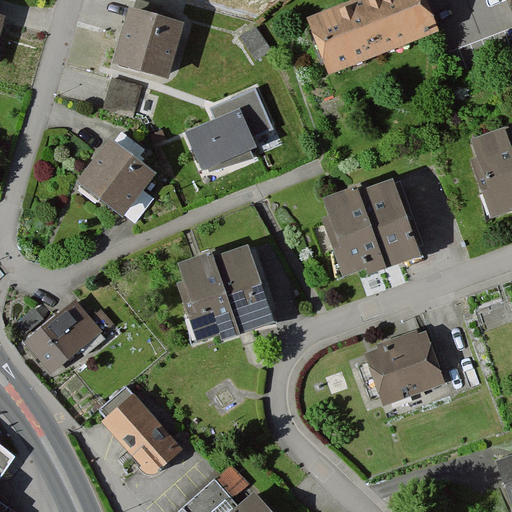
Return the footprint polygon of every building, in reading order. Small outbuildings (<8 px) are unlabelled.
[(327,85),(434,37),(416,0),(365,0),(301,29),(327,85)] [(511,0),(494,0),(510,34),(511,32),(511,0)] [(178,33),(120,17),(105,73),(162,89),(178,33)] [(211,128),(182,141),(198,177),(249,154),(247,148),(272,137),(253,95),(206,116),(211,128)] [(498,133),(457,149),(487,224),(511,214),(511,217),(511,138),(502,142),(498,133)] [(147,178),(102,147),(70,193),(115,224),(147,178)] [(349,191),(308,207),(337,282),(361,272),(365,282),(415,263),(385,187),(352,200),(349,191)] [(202,258),(162,274),(191,348),(215,339),(219,349),(269,330),(239,254),(206,267),(202,258)] [(22,348),(48,379),(100,335),(73,304),(22,348)] [(416,342),(414,336),(368,352),(370,357),(361,360),(380,410),(440,388),(422,340),(416,342)] [(175,453),(126,402),(96,431),(145,482),(175,453)] [(0,511),(0,481),(11,465),(0,457),(0,511)] [(509,511),(511,511),(511,457),(492,465),(509,511)] [(260,511),(246,496),(232,508),(212,485),(181,511),(260,511)]
